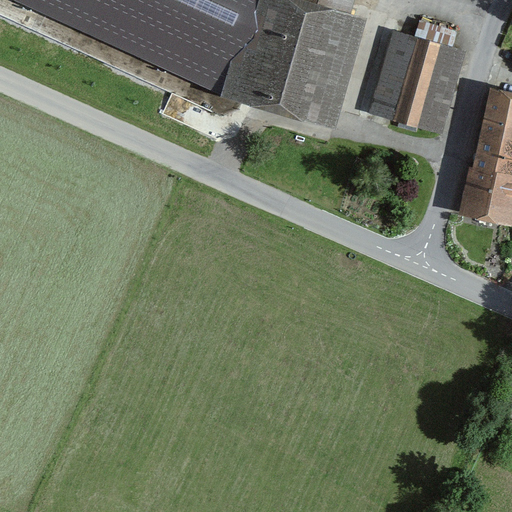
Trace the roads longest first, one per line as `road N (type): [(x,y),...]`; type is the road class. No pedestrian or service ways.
road 1 (unclassified): [(426,263),(0,77)]
road 2 (unclassified): [(426,263),(506,0)]
